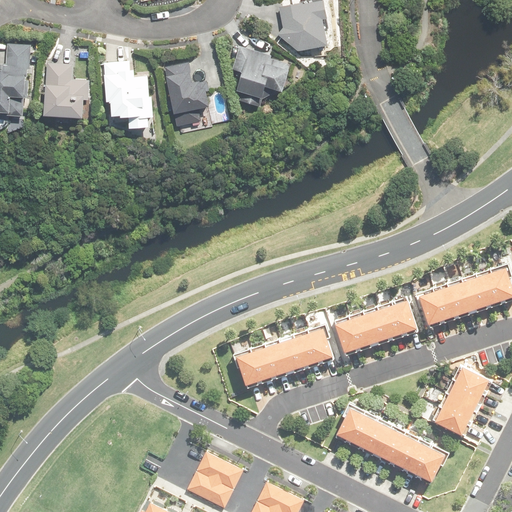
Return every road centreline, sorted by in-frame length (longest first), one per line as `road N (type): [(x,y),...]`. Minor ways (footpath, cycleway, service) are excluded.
road 1 (unclassified): [(455,222),(382,255),(236,301),(123,366)]
road 2 (residential): [(256,443),(277,406),(511,331)]
road 3 (residential): [(455,222),(376,75),(367,0)]
road 4 (residential): [(8,3),(141,29),(204,21),(225,0)]
road 5 (unclassified): [(123,366),(46,436),(0,497)]
road 6 (residential): [(256,443),(158,394),(123,366)]
road 7 (residential): [(391,511),(256,443)]
